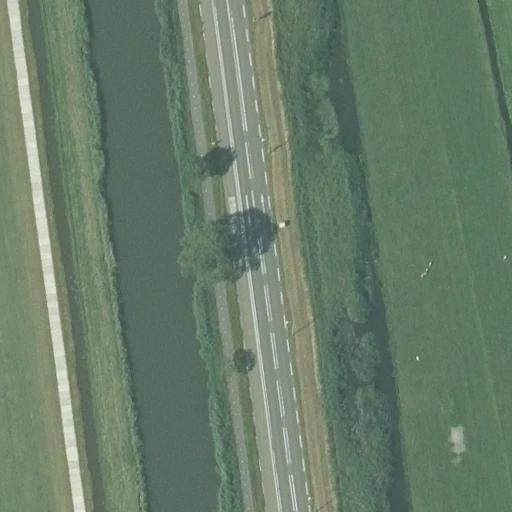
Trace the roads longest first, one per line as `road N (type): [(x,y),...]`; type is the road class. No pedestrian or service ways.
road 1 (track): [(81,511),(12,0)]
road 2 (primary): [(235,0),(303,511)]
